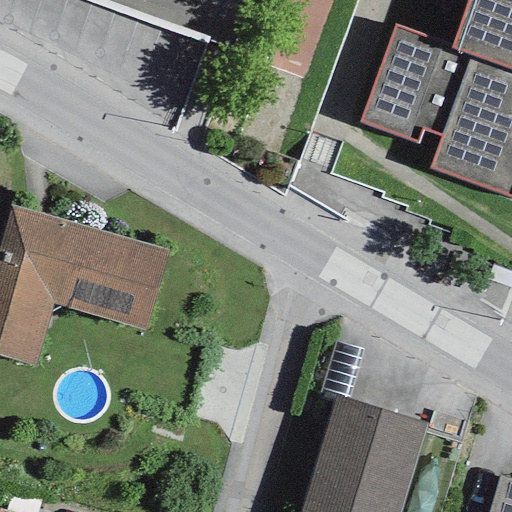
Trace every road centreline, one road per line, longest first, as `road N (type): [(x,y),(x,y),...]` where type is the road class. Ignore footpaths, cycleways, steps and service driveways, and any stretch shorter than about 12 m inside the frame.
road 1 (residential): [(0,72),(303,250)]
road 2 (residential): [(231,511),(303,250)]
road 3 (residential): [(303,250),(511,374)]
